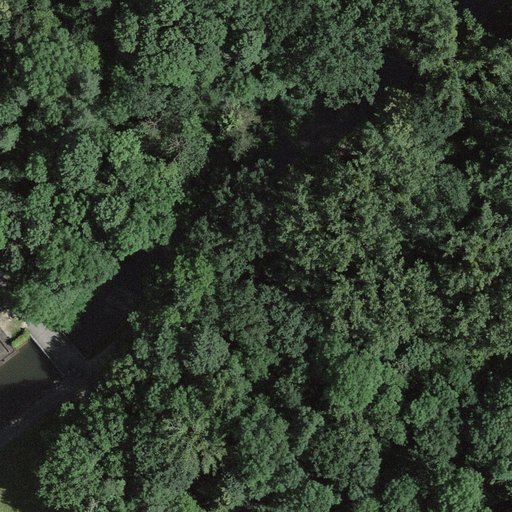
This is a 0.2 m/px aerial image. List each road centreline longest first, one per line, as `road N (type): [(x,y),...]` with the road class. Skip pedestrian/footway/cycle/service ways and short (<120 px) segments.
road 1 (track): [(82,376),(511,27)]
road 2 (track): [(113,348),(234,327),(511,317)]
road 3 (track): [(192,511),(82,376)]
road 4 (track): [(82,376),(0,283)]
